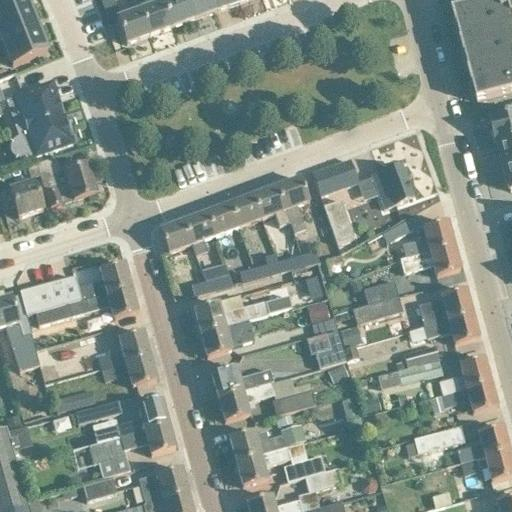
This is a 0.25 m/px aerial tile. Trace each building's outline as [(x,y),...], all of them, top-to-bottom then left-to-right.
[(0,26),(30,14),(23,0),(5,0),(0,2),(0,26)] [(172,30),(194,22),(185,0),(160,0),(162,5),(172,30)] [(185,0),(194,22),(217,14),(211,0),(185,0)] [(236,0),(211,0),(217,14),(239,6),(236,0)] [(511,48),(505,22),(511,19),(511,0),(495,0),(496,2),(453,14),(454,16),(463,14),(466,25),(457,28),(462,46),(471,44),(474,55),(465,57),(470,76),(479,73),(482,85),(473,87),(478,105),(511,95),(511,48)] [(162,5),(139,14),(149,39),(172,30),(162,5)] [(0,26),(0,39),(3,48),(38,35),(30,14),(0,26)] [(139,14),(136,15),(117,22),(126,47),(149,39),(139,14)] [(38,35),(3,48),(11,69),(46,55),(38,35)] [(14,102),(6,105),(10,116),(15,119),(18,127),(15,129),(18,138),(21,142),(26,143),(30,143),(35,158),(36,159),(53,153),(72,146),(69,138),(71,135),(71,131),(69,128),(65,126),(62,118),(53,121),(48,107),(52,106),(46,89),(27,95),(14,100),(14,102)] [(493,124),(491,124),(494,134),(491,134),(494,145),(497,144),(497,146),(498,146),(499,147),(511,143),(511,117),(492,123),(493,124)] [(505,170),(511,168),(511,143),(499,147),(501,158),(499,158),(502,169),(504,168),(505,170)] [(26,171),(30,183),(40,180),(45,196),(46,196),(50,211),(96,197),(87,167),(64,174),(65,176),(61,177),(55,159),(26,170),(26,171)] [(312,178),(318,197),(320,200),(358,187),(350,165),(312,178)] [(505,172),(503,173),(506,183),(508,183),(511,194),(511,193),(511,168),(505,170),(505,172)] [(384,212),(412,202),(400,170),(373,180),(384,212)] [(26,171),(0,179),(0,203),(3,212),(14,209),(18,221),(43,213),(34,186),(31,187),(30,183),(26,171)] [(289,226),(290,226),(294,236),(305,232),(297,209),(308,205),(300,182),(276,190),(289,226)] [(289,226),(276,190),(252,199),(261,223),(275,218),(279,230),(289,226)] [(252,199),(229,208),(238,231),(261,223),(252,199)] [(333,234),(333,236),(336,246),(354,240),(340,203),(323,209),(333,234)] [(215,240),(238,231),(229,208),(206,216),(215,240)] [(206,216),(183,225),(192,248),(191,248),(195,259),(207,255),(203,244),(215,240),(206,216)] [(415,217),(382,236),(387,246),(421,227),(415,217)] [(402,247),(405,260),(405,262),(454,250),(447,224),(423,231),(426,242),(414,245),(413,244),(402,247)] [(192,248),(183,225),(159,234),(168,257),(191,248),(192,248)] [(304,269),(326,263),(326,262),(338,258),(332,237),(333,236),(333,234),(315,240),(320,252),(300,258),(304,269)] [(239,240),(243,256),(258,252),(254,236),(239,240)] [(281,276),(304,269),(300,258),(294,259),(291,248),(273,254),(274,256),(281,276)] [(460,274),(454,250),(405,262),(405,260),(400,262),(404,277),(433,268),(436,280),(460,274)] [(266,267),(252,271),(256,283),(281,276),(274,256),(264,259),(266,267)] [(326,263),(328,270),(343,265),(341,258),(338,258),(326,262),(326,263)] [(201,273),(204,284),(207,296),(233,289),(233,287),(232,287),(226,266),(201,273)] [(36,319),(131,292),(124,267),(100,273),(103,285),(78,292),(75,280),(19,295),(20,298),(27,319),(35,317),(36,319)] [(351,271),(349,274),(349,278),(351,280),(355,281),(358,279),(359,275),(358,272),(354,270),(351,271)] [(240,287),(256,283),(252,271),(237,275),(240,287)] [(207,296),(204,284),(171,293),(174,305),(207,296)] [(363,293),(367,308),(398,299),(394,284),(363,293)] [(414,307),(429,304),(427,290),(411,293),(414,307)] [(137,316),(131,292),(36,319),(38,330),(110,310),(113,322),(137,316)] [(441,299),(441,302),(418,308),(424,330),(472,318),(465,293),(441,299)] [(20,298),(11,301),(0,304),(0,333),(5,332),(19,375),(40,368),(31,337),(32,337),(27,319),(20,298)] [(401,315),(398,299),(367,308),(333,318),(335,325),(354,320),(356,328),(401,315)] [(200,337),(224,330),(224,329),(236,326),(236,327),(247,324),(268,318),(291,311),(288,300),(270,304),(270,303),(242,311),(239,300),(193,312),(200,337)] [(324,306),(306,310),(310,327),(328,322),(324,306)] [(424,330),(427,341),(450,335),(454,349),(478,342),(472,318),(424,330)] [(247,324),(236,327),(236,326),(224,329),(224,330),(200,337),(207,361),(231,355),(230,350),(253,344),(247,324)] [(352,331),(339,335),(344,353),(354,350),(357,349),(352,331)] [(68,361),(99,355),(95,335),(64,341),(68,361)] [(117,342),(124,367),(149,360),(142,335),(117,342)] [(316,358),(320,373),(345,365),(342,353),(336,335),(325,339),(329,354),(316,358)] [(344,353),(342,353),(345,365),(358,362),(354,350),(344,353)] [(434,350),(405,358),(408,371),(438,363),(434,350)] [(100,373),(113,369),(110,358),(97,361),(100,373)] [(156,384),(149,360),(124,367),(131,391),(156,384)] [(462,380),(438,386),(442,398),(454,395),(465,392),(490,386),(483,361),(464,367),(459,368),(462,380)] [(438,365),(393,377),(395,388),(441,377),(438,365)] [(402,365),(395,367),(397,374),(404,372),(402,365)] [(342,368),(331,373),(335,384),(347,379),(342,368)] [(100,373),(89,376),(92,388),(117,381),(114,369),(113,369),(100,373)] [(235,370),(230,371),(211,377),(218,401),(270,387),(273,386),(269,373),(238,382),(235,370)] [(490,386),(465,392),(469,404),(472,417),(477,416),(497,411),(490,386)] [(248,419),(245,406),(274,398),(270,387),(218,401),(225,426),(248,419)] [(91,393),(52,404),(56,418),(95,407),(91,393)] [(315,409),(311,394),(271,405),(276,420),(315,409)] [(454,395),(442,399),(445,410),(457,407),(454,395)] [(442,398),(430,402),(434,416),(446,413),(445,410),(442,399),(442,398)] [(373,401),(362,404),(365,417),(376,414),(373,401)] [(352,402),(340,405),(343,414),(350,418),(346,426),(348,432),(361,428),(358,416),(356,417),(352,402)] [(168,429),(161,403),(142,409),(137,410),(140,421),(117,428),(121,442),(168,429)] [(117,406),(91,413),(94,425),(120,417),(117,406)] [(289,418),(275,422),(277,430),(291,426),(289,418)] [(372,418),(361,421),(365,435),(376,432),(372,418)] [(18,419),(5,422),(8,432),(21,429),(18,419)] [(29,511),(28,505),(7,432),(6,433),(5,429),(0,430),(0,511),(29,511)] [(103,482),(129,475),(123,454),(147,447),(150,459),(175,452),(168,429),(121,442),(88,451),(93,467),(98,466),(103,482)] [(479,448),(443,457),(447,470),(460,466),(461,467),(473,464),(483,462),(509,455),(502,430),(483,435),(476,437),(479,448)] [(404,448),(407,457),(462,443),(458,431),(414,443),(414,445),(404,448)] [(301,432),(280,439),(284,450),(305,444),(301,432)] [(235,465),(259,458),(253,435),(229,441),(235,465)] [(283,452),(279,439),(267,443),(271,455),(283,452)] [(302,446),(295,448),(296,448),(283,452),(271,455),(259,458),(235,465),(242,490),(266,484),(263,471),(290,463),(292,468),(283,470),(287,486),(305,482),(336,472),(352,468),(350,460),(329,466),(326,458),(321,460),(320,459),(307,463),(302,446)] [(511,467),(509,455),(483,462),(486,473),(490,486),(496,484),(511,479),(511,467)] [(473,464),(461,467),(464,479),(476,476),(473,464)] [(143,508),(143,509),(187,497),(180,472),(138,483),(145,508),(143,508)] [(309,496),(341,487),(336,472),(305,482),(309,496)] [(364,482),(361,487),(362,493),(367,496),(373,495),(376,490),(375,484),(370,481),(364,482)] [(112,482),(82,490),(87,505),(116,497),(112,482)] [(503,487),(478,496),(482,508),(507,499),(503,487)] [(69,492),(50,497),(53,509),(72,504),(69,492)] [(191,511),(187,497),(143,509),(144,511),(191,511)] [(270,499),(247,506),(248,511),(300,511),(298,503),(273,510),(270,499)] [(511,511),(511,500),(495,505),(496,511),(511,511)] [(38,511),(36,503),(28,505),(29,511),(38,511)] [(466,511),(464,503),(431,511),(466,511)]
